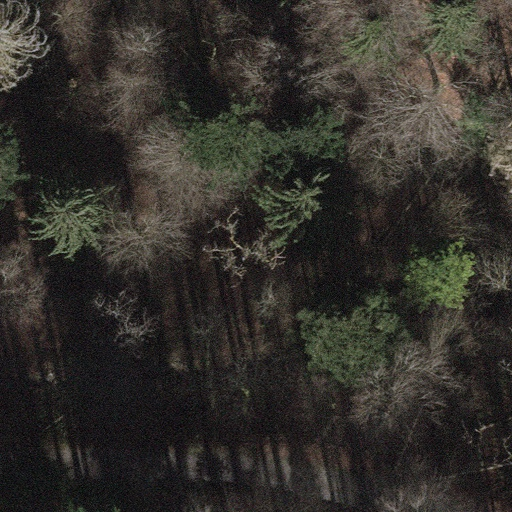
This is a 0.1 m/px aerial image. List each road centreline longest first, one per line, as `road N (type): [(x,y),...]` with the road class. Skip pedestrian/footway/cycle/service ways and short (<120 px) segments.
road 1 (track): [(0,336),(189,330),(407,196),(511,195)]
road 2 (track): [(459,511),(222,465),(0,466)]
